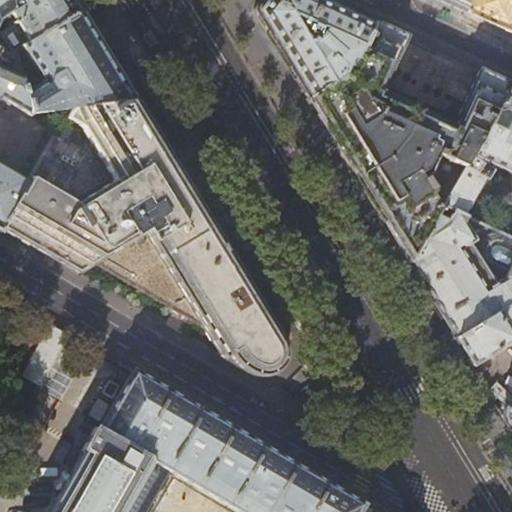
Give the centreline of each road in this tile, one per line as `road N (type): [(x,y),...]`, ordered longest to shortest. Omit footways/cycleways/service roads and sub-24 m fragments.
road 1 (primary): [(166,0),(468,511)]
road 2 (residential): [(432,511),(0,258)]
road 3 (residential): [(370,0),(511,64)]
